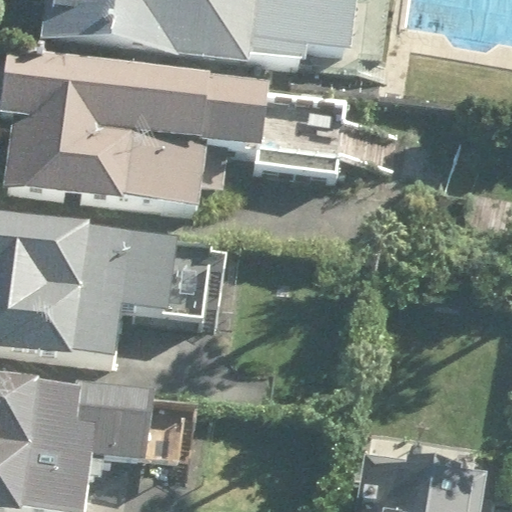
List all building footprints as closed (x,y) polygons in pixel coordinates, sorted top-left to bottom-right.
[(339,79),(379,83),(387,0),(55,0),(51,47),(316,76),(317,64),(341,67),(339,79)] [(212,228),(219,164),(254,168),(253,182),(346,192),(357,96),(19,58),(3,205),(212,228)] [(223,330),(228,246),(100,238),(101,228),(0,222),(0,354),(132,363),(134,325),(223,330)] [(281,417),(283,383),(140,374),(138,396),(43,390),(44,381),(0,378),(0,511),(99,511),(102,469),(172,474),(176,410),(281,417)] [(503,511),(506,481),(377,471),(373,511),(503,511)]
